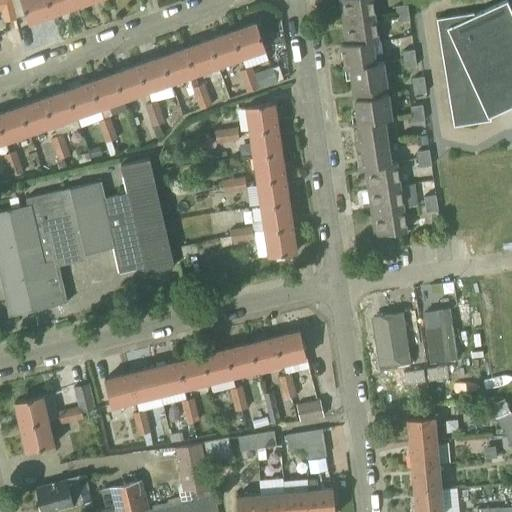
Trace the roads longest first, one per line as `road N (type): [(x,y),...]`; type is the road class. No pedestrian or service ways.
road 1 (residential): [(0,367),(336,284)]
road 2 (residential): [(336,284),(290,0)]
road 3 (residential): [(0,77),(219,0)]
road 4 (residential): [(367,511),(336,284)]
